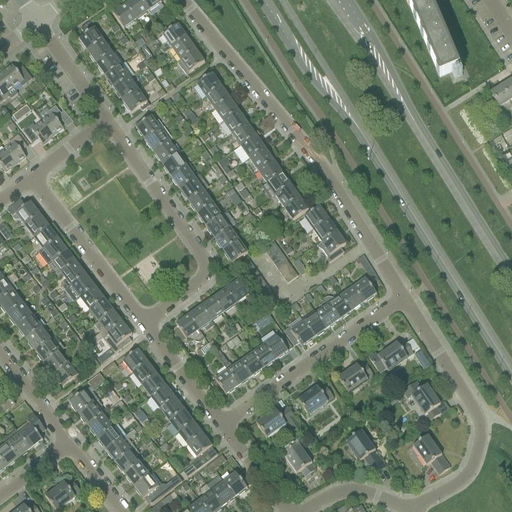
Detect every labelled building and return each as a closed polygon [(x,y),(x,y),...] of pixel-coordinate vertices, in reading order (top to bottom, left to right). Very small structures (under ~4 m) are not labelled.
[(138,0),(137,0),(126,8),(136,21),(148,13),(138,0)] [(138,0),(148,13),(160,4),(161,5),(157,0),(138,0)] [(427,0),(406,0),(439,79),(454,73),(457,79),(462,77),(459,70),(457,70),(427,0)] [(136,21),(126,8),(114,16),(113,15),(113,16),(123,30),(136,21)] [(80,42),(88,54),(102,43),(94,31),(95,31),(94,30),(94,31),(89,24),(80,30),(85,37),(78,42),(79,42),(80,42)] [(158,28),(162,34),(167,30),(163,25),(158,28)] [(111,31),(114,35),(120,31),(117,27),(111,31)] [(164,56),(172,50),(186,40),(177,28),(178,27),(163,37),(167,44),(162,48),(160,51),(164,56)] [(146,36),(150,42),(155,39),(151,33),(146,36)] [(119,43),(123,48),(129,43),(125,39),(119,43)] [(172,50),(180,62),(194,52),(186,40),(172,50)] [(138,42),(134,45),(137,51),(142,48),(138,42)] [(88,54),(97,66),(111,56),(102,43),(88,54)] [(128,55),(131,59),(137,55),(134,51),(128,55)] [(147,52),(142,55),(146,61),(151,58),(147,52)] [(194,52),(180,62),(177,64),(182,72),(186,77),(204,64),(204,63),(203,64),(194,52)] [(97,66),(105,78),(124,65),(115,53),(111,56),(97,66)] [(145,62),(148,66),(154,62),(151,58),(145,62)] [(137,68),(140,72),(146,68),(143,63),(137,68)] [(114,91),(129,80),(134,77),(125,64),(124,65),(105,78),(114,91)] [(10,68),(2,75),(13,90),(20,85),(22,88),(24,87),(32,81),(23,68),(22,68),(23,70),(18,74),(16,73),(13,68),(12,67),(10,68)] [(154,74),(157,79),(163,74),(160,70),(154,74)] [(0,104),(9,98),(7,95),(13,90),(2,75),(0,75),(0,104)] [(145,80),(149,84),(155,80),(151,76),(145,80)] [(198,88),(206,99),(220,89),(212,77),(213,76),(212,76),(196,87),(196,88),(197,87),(198,88)] [(114,91),(123,103),(137,93),(129,80),(114,91)] [(502,88),(501,88),(510,101),(511,104),(511,81),(511,82),(502,88)] [(165,90),(168,94),(174,90),(171,86),(165,90)] [(201,102),(206,99),(198,88),(193,91),(201,102)] [(510,101),(501,88),(502,89),(492,95),(491,94),(491,95),(499,108),(500,108),(499,107),(510,101)] [(206,99),(215,111),(229,101),(220,89),(206,99)] [(157,96),(160,100),(166,96),(163,92),(157,96)] [(137,93),(123,103),(131,115),(130,116),(131,116),(140,110),(142,113),(149,108),(148,108),(146,105),(147,105),(147,104),(146,105),(137,93)] [(178,95),(172,99),(175,104),(181,100),(178,95)] [(169,101),(163,105),(167,110),(172,106),(169,101)] [(215,111),(223,124),(238,113),(229,101),(215,111)] [(25,108),(16,114),(20,120),(29,113),(25,108)] [(48,118),(41,123),(53,139),(63,131),(60,127),(59,125),(57,123),(61,120),(63,118),(61,116),(61,115),(55,108),(47,114),(45,115),(48,118)] [(5,111),(0,115),(0,116),(4,121),(9,117),(5,111)] [(188,111),(183,115),(186,119),(192,115),(188,111)] [(48,118),(45,115),(47,114),(45,112),(37,118),(41,123),(48,118)] [(223,124),(232,136),(246,126),(238,113),(223,124)] [(16,114),(12,118),(16,123),(20,120),(16,114)] [(63,118),(61,120),(68,130),(73,126),(64,114),(61,116),(63,118)] [(186,119),(191,127),(197,123),(192,115),(186,119)] [(180,117),(174,121),(177,125),(183,121),(180,117)] [(137,130),(145,142),(163,129),(158,122),(154,124),(151,120),(152,119),(151,119),(146,122),(144,119),(134,126),(136,129),(135,130),(136,131),(137,130)] [(32,125),(23,133),(26,137),(32,145),(31,143),(37,139),(38,140),(43,146),(53,139),(41,123),(35,128),(32,125)] [(197,123),(191,127),(192,128),(194,132),(200,127),(197,123)] [(16,130),(12,125),(7,128),(11,134),(16,130)] [(232,136),(241,148),(255,138),(246,126),(232,136)] [(145,142),(154,154),(168,144),(172,141),(163,129),(145,142)] [(192,133),(189,129),(183,133),(186,137),(192,133)] [(511,136),(511,131),(503,136),(506,140),(511,136)] [(206,135),(200,139),(200,140),(203,144),(209,140),(206,135)] [(10,147),(4,152),(16,167),(26,159),(21,153),(20,152),(26,147),(27,149),(21,141),(18,136),(8,144),(10,147)] [(500,137),(493,142),(495,146),(503,142),(500,137)] [(241,148),(249,161),(264,150),(255,138),(241,148)] [(197,141),(192,145),(195,150),(201,146),(197,141)] [(154,154),(163,166),(177,156),(181,154),(176,147),(172,150),(168,144),(154,154)] [(215,148),(209,152),(212,156),(218,152),(215,148)] [(249,161),(241,148),(235,152),(244,165),(249,161)] [(249,161),(258,173),(273,163),(264,150),(249,161)] [(0,167),(1,169),(5,175),(16,167),(4,152),(0,154),(0,167)] [(206,154),(200,158),(205,165),(211,161),(206,154)] [(511,154),(511,155),(501,161),(510,176),(511,175),(511,154)] [(163,166),(171,179),(185,169),(177,156),(163,166)] [(225,159),(217,164),(218,164),(222,171),(225,168),(229,165),(225,159)] [(258,173),(267,185),(281,175),(273,163),(258,173)] [(171,179),(180,191),(194,181),(190,175),(194,173),(189,166),(185,169),(171,179)] [(215,166),(211,169),(219,179),(222,177),(215,166)] [(229,174),(226,177),(229,181),(235,177),(232,172),(229,174)] [(267,185),(275,198),(290,187),(281,175),(267,185)] [(180,191),(189,203),(203,193),(208,189),(200,177),(194,181),(180,191)] [(224,178),(218,182),(221,187),(227,183),(224,178)] [(241,185),(235,189),(238,193),(244,189),(241,185)] [(275,198),(284,210),(299,200),(290,187),(275,198)] [(232,191),(226,195),(230,199),(235,195),(232,191)] [(243,201),(249,197),(246,192),(240,196),(243,201)] [(189,203),(197,215),(211,206),(203,193),(189,203)] [(241,203),(235,195),(230,199),(235,207),(241,203)] [(249,197),(243,201),(247,206),(252,202),(249,197)] [(299,200),(284,210),(293,222),(308,212),(308,211),(307,212),(299,200)] [(21,222),(25,228),(39,217),(30,205),(31,205),(30,204),(25,208),(21,203),(20,204),(19,203),(11,209),(12,210),(10,211),(11,212),(9,214),(12,218),(11,218),(12,219),(15,222),(21,222)] [(248,213),(241,204),(235,208),(242,217),(248,213)] [(197,215),(206,228),(220,218),(211,206),(197,215)] [(304,220),(313,232),(327,222),(319,210),(320,209),(319,208),(304,220)] [(258,209),(252,214),(255,218),(261,214),(258,209)] [(220,218),(206,228),(215,240),(229,230),(235,226),(227,215),(225,217),(224,215),(220,218)] [(250,215),(244,219),(247,224),(253,220),(250,215)] [(25,228),(34,239),(48,229),(39,217),(25,228)] [(313,232),(322,244),(336,234),(327,222),(313,232)] [(0,227),(0,233),(6,242),(12,238),(3,226),(0,227)] [(258,228),(253,232),(256,236),(261,232),(258,228)] [(34,239),(43,251),(57,241),(48,229),(34,239)] [(215,240),(223,252),(237,242),(229,230),(215,240)] [(322,244),(316,248),(323,252),(327,258),(328,266),(344,254),(341,249),(346,246),(346,245),(345,246),(336,234),(322,244)] [(280,236),(275,240),(278,245),(284,241),(280,236)] [(48,267),(53,263),(66,253),(57,241),(43,251),(38,255),(48,267)] [(237,242),(223,252),(232,264),(231,265),(231,266),(247,254),(246,255),(237,242)] [(262,249),(265,254),(276,247),(272,242),(262,249)] [(18,245),(12,250),(15,254),(21,250),(18,245)] [(265,254),(269,260),(279,252),(276,247),(265,254)] [(289,249),(283,253),(286,257),(292,253),(289,249)] [(10,251),(4,256),(7,260),(13,256),(10,251)] [(269,260),(273,265),(283,257),(279,252),(269,260)] [(53,263),(62,275),(75,265),(66,253),(53,263)] [(27,257),(21,262),(25,266),(30,261),(27,257)] [(273,265),(276,270),(287,263),(283,257),(273,265)] [(363,257),(357,262),(362,268),(367,264),(363,257)] [(237,267),(240,272),(251,265),(247,259),(237,267)] [(292,264),(300,276),(301,278),(307,273),(298,260),(292,264)] [(14,267),(17,272),(22,267),(19,263),(14,267)] [(276,270),(280,275),(290,268),(287,263),(276,270)] [(61,288),(64,293),(85,277),(75,265),(62,275),(66,281),(61,285),(61,288)] [(240,272),(244,277),(254,270),(251,265),(240,272)] [(280,275),(283,280),(294,273),(290,268),(280,275)] [(36,269),(30,274),(34,278),(40,273),(36,269)] [(244,277),(247,282),(258,275),(254,270),(244,277)] [(341,273),(345,279),(349,276),(345,270),(341,273)] [(294,273),(283,280),(287,285),(297,278),(294,273)] [(28,275),(22,280),(26,284),(31,280),(28,275)] [(247,282),(251,287),(262,280),(258,275),(247,282)] [(73,304),(80,299),(94,289),(85,277),(64,293),(73,304)] [(4,282),(0,284),(0,303),(13,294),(17,291),(8,279),(4,282)] [(329,281),(328,282),(332,288),(337,284),(333,279),(329,281)] [(251,287),(255,293),(265,285),(262,280),(251,287)] [(365,282),(353,290),(363,304),(375,296),(376,297),(376,296),(365,280),(364,281),(365,282)] [(45,281),(40,286),(42,289),(43,290),(49,285),(45,281)] [(238,283),(226,292),(235,306),(247,297),(248,298),(249,298),(237,282),(237,283),(238,283)] [(255,293),(258,298),(269,290),(265,285),(255,293)] [(32,291),(35,296),(41,291),(38,287),(32,291)] [(317,290),(316,290),(320,296),(324,293),(320,287),(317,290)] [(80,299),(89,311),(103,301),(94,289),(80,299)] [(258,298),(262,303),(272,296),(269,290),(258,298)] [(353,290),(341,299),(351,313),(363,304),(353,290)] [(226,292),(213,301),(223,314),(235,306),(226,292)] [(49,297),(52,301),(58,297),(55,293),(49,297)] [(0,303),(0,306),(8,317),(22,306),(13,294),(0,303)] [(262,303),(266,308),(276,301),(272,296),(262,303)] [(304,299),(308,305),(312,302),(308,296),(304,299)] [(46,299),(41,304),(44,308),(50,304),(46,299)] [(324,301),(328,308),(338,322),(351,313),(341,299),(335,303),(333,300),(327,299),(324,301)] [(89,311),(99,323),(112,313),(103,301),(89,311)] [(213,301),(201,310),(211,323),(223,314),(213,301)] [(276,301),(266,308),(269,313),(280,306),(276,301)] [(64,305),(58,310),(61,314),(67,309),(64,305)] [(296,305),(291,308),(295,314),(300,311),(296,305)] [(8,317),(17,328),(31,318),(22,306),(8,317)] [(328,308),(316,317),(326,331),(338,322),(328,308)] [(201,310),(189,318),(198,332),(204,328),(207,332),(214,328),(211,323),(201,310)] [(50,315),(54,320),(59,315),(56,311),(50,315)] [(89,349),(102,339),(108,335),(121,325),(112,313),(99,323),(94,327),(99,335),(86,345),(89,349)] [(314,313),(301,322),(303,324),(304,325),(313,339),(326,331),(316,317),(314,313)] [(245,319),(249,325),(254,322),(250,316),(245,319)] [(279,316),(274,319),(278,326),(283,322),(279,316)] [(73,317),(67,321),(71,326),(76,321),(73,317)] [(17,328),(26,340),(40,330),(45,326),(41,322),(36,324),(31,318),(17,328)] [(198,332),(189,318),(177,327),(176,326),(175,326),(177,329),(174,331),(173,336),(180,345),(186,341),(186,342),(187,341),(186,340),(191,337),(195,343),(199,344),(204,341),(198,332)] [(65,323),(59,328),(62,332),(68,328),(65,323)] [(108,335),(102,339),(115,356),(131,343),(128,339),(132,336),(131,336),(130,336),(121,325),(108,335)] [(237,325),(233,328),(237,334),(241,331),(237,325)] [(251,328),(255,334),(260,330),(256,325),(251,328)] [(313,339),(304,325),(291,334),(288,330),(283,334),(294,349),(299,345),(302,349),(303,349),(302,348),(313,339)] [(82,329),(76,334),(80,338),(86,333),(82,329)] [(26,340),(35,352),(49,342),(40,330),(26,340)] [(277,338),(265,347),(275,361),(287,353),(287,354),(288,353),(287,352),(292,349),(280,332),(275,335),(277,338)] [(224,334),(220,337),(224,343),(229,340),(224,334)] [(243,334),(239,337),(243,343),(247,340),(243,334)] [(69,339),(72,344),(78,339),(74,335),(69,339)] [(49,342),(35,352),(45,364),(59,354),(64,350),(59,344),(55,338),(50,342),(49,342)] [(226,345),(226,346),(230,351),(234,348),(235,349),(241,345),(236,338),(226,345)] [(376,355),(369,360),(374,368),(380,375),(386,371),(388,373),(389,373),(388,371),(406,358),(408,360),(414,355),(412,353),(418,349),(412,341),(406,345),(405,344),(399,348),(396,344),(397,345),(378,359),(376,355)] [(208,346),(212,351),(217,348),(213,342),(208,346)] [(83,347),(78,352),(81,356),(87,351),(83,347)] [(265,347),(252,356),(262,370),(275,361),(265,347)] [(123,363),(129,371),(132,375),(147,364),(138,353),(139,352),(138,351),(123,363)] [(195,354),(200,360),(204,357),(200,351),(195,354)] [(218,351),(214,354),(218,360),(224,369),(227,374),(237,388),(250,379),(240,365),(233,370),(229,364),(228,365),(222,357),(218,351)] [(420,353),(414,357),(424,371),(430,367),(420,353)] [(45,364),(54,376),(68,366),(59,354),(45,364)] [(252,356),(240,365),(250,379),(262,370),(252,356)] [(201,362),(206,368),(210,365),(206,359),(201,362)] [(82,371),(87,377),(99,367),(94,362),(82,371)] [(113,364),(101,373),(106,379),(118,370),(113,364)] [(132,375),(142,387),(156,376),(147,364),(132,375)] [(68,366),(54,376),(63,388),(62,389),(77,378),(68,366)] [(338,379),(337,379),(343,388),(348,395),(349,395),(348,393),(366,379),(368,381),(374,377),(371,374),(366,366),(360,370),(357,366),(356,366),(357,367),(338,380),(338,379)] [(237,388),(227,374),(224,369),(217,374),(220,379),(216,382),(215,381),(214,381),(215,382),(211,385),(220,397),(224,394),(226,397),(226,396),(237,388)] [(70,404),(79,416),(98,402),(92,394),(105,384),(99,375),(87,384),(90,388),(79,397),(76,393),(66,400),(69,404),(69,405),(70,404)] [(142,387),(151,399),(165,388),(156,376),(142,387)] [(408,390),(402,394),(408,401),(411,398),(413,397),(426,415),(424,417),(426,419),(429,423),(441,415),(436,409),(440,406),(439,406),(435,401),(437,399),(433,394),(431,395),(426,388),(427,387),(426,387),(421,391),(416,384),(408,390)] [(119,385),(114,389),(114,390),(117,394),(123,389),(119,385)] [(151,399),(160,411),(174,400),(165,388),(151,399)] [(298,402),(297,402),(303,410),(308,417),(309,417),(307,415),(326,402),(328,403),(333,399),(325,388),(320,392),(317,388),(316,389),(317,390),(298,403),(298,402)] [(111,391),(105,395),(109,400),(115,395),(112,391),(111,391)] [(128,397),(123,401),(123,402),(126,406),(132,401),(128,397)] [(10,400),(0,407),(5,414),(15,406),(10,400)] [(160,411),(169,423),(183,412),(174,400),(160,411)] [(396,400),(381,411),(383,414),(398,403),(396,400)] [(79,416),(88,428),(103,417),(98,410),(102,408),(98,403),(98,402),(79,416)] [(121,403),(115,407),(118,412),(124,407),(121,403)] [(138,409),(132,413),(132,414),(135,418),(141,413),(138,409)] [(295,438),(304,432),(287,409),(278,415),(275,411),(274,412),(275,413),(257,426),(256,425),(267,440),(266,438),(285,425),(286,427),(287,426),(295,438)] [(169,423),(178,435),(193,424),(183,412),(169,423)] [(9,424),(13,421),(9,415),(4,418),(9,424)] [(130,415),(124,419),(127,424),(133,419),(130,415)] [(27,423),(16,432),(29,450),(41,442),(42,443),(43,442),(38,436),(44,432),(45,433),(45,432),(33,416),(32,416),(33,417),(26,422),(27,423)] [(88,428),(98,440),(112,429),(103,417),(88,428)] [(147,421),(141,425),(145,430),(150,425),(147,421)] [(178,435),(188,447),(202,436),(193,424),(178,435)] [(121,441),(107,452),(116,464),(135,450),(129,442),(128,441),(136,435),(137,436),(142,431),(139,427),(121,441)] [(112,429),(98,440),(107,452),(121,441),(112,429)] [(15,432),(3,441),(6,445),(17,460),(29,450),(19,437),(16,432),(15,432)] [(156,433),(150,437),(151,437),(154,442),(159,437),(156,433)] [(361,433),(346,444),(359,463),(363,461),(374,476),(386,468),(380,460),(375,452),(374,452),(361,434),(362,433),(361,433)] [(202,436),(188,447),(197,459),(196,460),(192,467),(180,476),(185,482),(217,456),(211,448),(212,448),(212,447),(211,448),(202,436)] [(415,448),(422,458),(428,466),(426,467),(426,468),(430,465),(439,477),(450,469),(441,456),(440,457),(427,438),(428,438),(428,437),(412,448),(413,449),(415,448)] [(148,439),(143,444),(146,448),(152,444),(148,439)] [(0,461),(5,469),(17,460),(6,445),(0,449),(0,461)] [(165,445),(159,449),(160,450),(163,454),(169,449),(165,445)] [(297,446),(290,451),(282,456),(283,457),(284,456),(297,474),(295,476),(296,476),(300,473),(304,479),(315,471),(311,465),(310,465),(297,447),(298,446),(297,446)] [(135,450),(116,464),(125,476),(140,465),(142,463),(137,457),(139,455),(135,450)] [(158,451),(152,456),(155,460),(161,456),(158,451)] [(222,457),(209,466),(214,472),(226,463),(222,457)] [(125,476),(134,488),(149,477),(140,465),(125,476)] [(214,472),(209,466),(205,469),(210,475),(214,472)] [(149,477),(134,488),(143,500),(142,501),(143,501),(144,500),(150,508),(165,497),(182,484),(178,478),(166,487),(162,486),(161,486),(152,475),(149,477)] [(235,476),(224,485),(234,499),(246,490),(247,491),(247,490),(235,475),(235,476)] [(202,481),(198,476),(193,479),(197,485),(202,481)] [(213,483),(207,488),(222,508),(234,499),(224,485),(220,480),(215,483),(213,483)] [(45,498),(51,506),(55,511),(73,497),(75,499),(81,494),(72,483),(66,487),(64,484),(63,484),(64,485),(46,499),(45,498)] [(190,490),(186,485),(181,488),(185,494),(190,490)] [(204,500),(200,503),(206,511),(217,511),(222,508),(206,487),(206,486),(200,491),(204,500)] [(178,500),(174,494),(169,497),(173,502),(173,503),(178,500)] [(169,497),(162,503),(165,508),(173,502),(169,497)] [(149,511),(161,511),(166,509),(165,508),(162,503),(149,511)] [(206,511),(200,503),(188,511),(206,511)]
